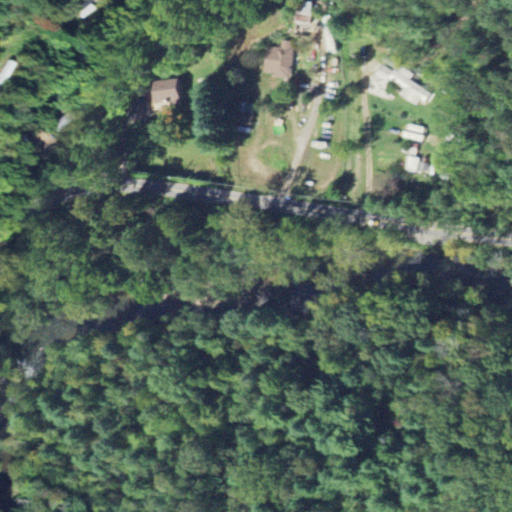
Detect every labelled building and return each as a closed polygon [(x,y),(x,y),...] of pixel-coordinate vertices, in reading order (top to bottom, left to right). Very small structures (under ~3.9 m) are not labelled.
[(296,48),(269,47),(269,73),(276,73),(276,78),(295,78),(296,48)] [(378,74),(389,81),(395,71),(384,65),(378,74)] [(411,82),(414,76),(397,68),(391,80),(407,88),(404,94),(427,105),(433,92),(411,82)] [(187,102),(184,79),(158,81),(159,92),(153,92),(155,105),(187,102)] [(83,116),(76,108),(60,121),(67,130),(83,116)]
